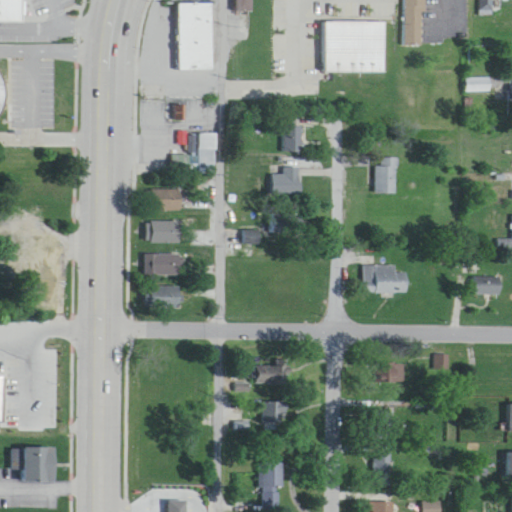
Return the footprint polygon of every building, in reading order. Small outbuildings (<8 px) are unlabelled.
[(25,0),(26,24),(46,24),(45,0),(25,0)] [(251,12),(250,0),(236,0),(237,12),(251,12)] [(270,0),(269,71),(305,72),(305,55),(337,55),(338,28),(328,28),(329,2),(300,2),(300,0),(270,0)] [(425,0),(404,0),(405,47),(425,47),(425,0)] [(178,73),(212,73),(212,5),(178,5),(178,73)] [(381,9),(318,10),(318,59),(381,58),(381,9)] [(183,122),(183,108),(174,108),(174,122),(183,122)] [(296,135),(284,135),(284,152),(301,152),(301,130),(296,130),(296,135)] [(198,158),(172,157),(172,174),(214,174),(215,136),(198,136),(198,158)] [(377,159),(377,196),(398,196),(398,159),(377,159)] [(271,175),(271,196),(302,196),(302,169),(283,169),(283,175),(271,175)] [(152,212),(182,212),(182,192),(152,192),(152,212)] [(271,216),(271,235),(303,235),(303,216),(271,216)] [(147,245),(181,245),(181,224),(147,224),(147,245)] [(54,243),(7,243),(7,260),(37,260),(37,296),(54,296),(54,243)] [(145,278),(180,278),(180,256),(145,256),(145,278)] [(364,296),(408,296),(408,275),(397,275),(397,268),(364,268),(364,296)] [(502,297),(502,279),(474,279),(474,297),(502,297)] [(181,309),(181,290),(147,290),(147,309),(181,309)] [(53,379),(53,346),(33,346),(33,379),(53,379)] [(405,383),(405,364),(388,364),(388,383),(405,383)] [(256,365),(256,386),(286,386),(286,366),(256,365)] [(32,434),(53,434),(53,396),(32,396),(32,434)] [(286,402),(263,402),(263,424),(286,424),(286,402)] [(54,447),(23,447),(23,483),(54,483),(54,447)] [(376,455),(376,485),(392,485),(392,455),(376,455)] [(262,511),(283,511),(282,463),(261,463),(262,511)] [(186,511),(187,502),(166,501),(165,511),(186,511)] [(372,511),(395,511),(395,502),(372,502),(372,511)] [(444,511),(444,502),(424,502),(424,511),(444,511)]
